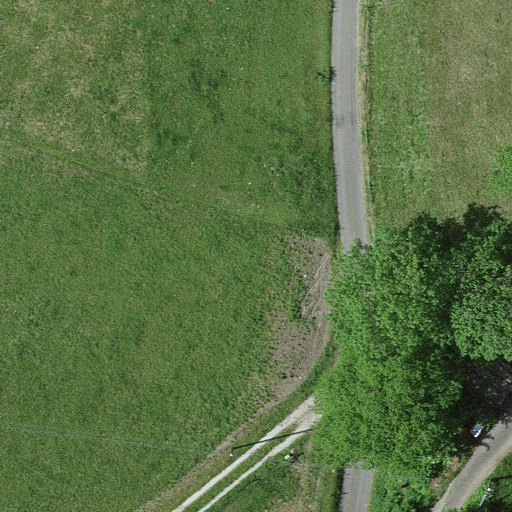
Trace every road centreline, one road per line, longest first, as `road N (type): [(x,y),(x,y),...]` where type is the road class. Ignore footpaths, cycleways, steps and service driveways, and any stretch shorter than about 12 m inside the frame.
road 1 (residential): [(322,511),(341,384),(352,0)]
road 2 (track): [(341,384),(179,511)]
